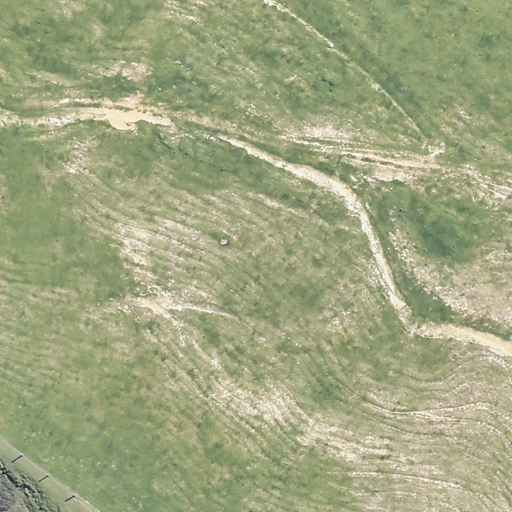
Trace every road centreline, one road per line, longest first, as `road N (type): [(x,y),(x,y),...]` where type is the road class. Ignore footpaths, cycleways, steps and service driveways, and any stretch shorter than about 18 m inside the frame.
road 1 (track): [(511,178),(354,153),(105,96),(52,104),(0,94)]
road 2 (track): [(0,417),(115,511)]
